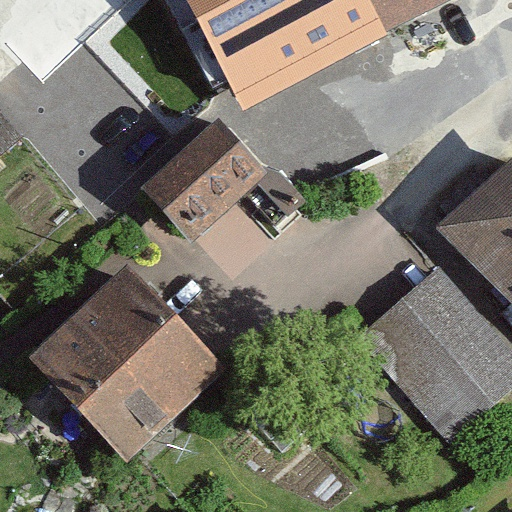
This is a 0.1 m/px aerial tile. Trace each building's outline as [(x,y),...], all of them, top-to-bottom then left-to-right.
[(184,0),(243,110),(388,28),(373,0),(184,0)] [(373,0),(388,28),(449,0),(373,0)] [(0,154),(24,134),(0,107),(0,154)] [(276,171),(222,112),(143,185),(197,244),(276,171)] [(511,160),(436,224),(511,296),(511,160)] [(29,354),(127,463),(230,371),(132,262),(29,354)] [(357,344),(449,448),(511,393),(511,352),(441,271),(357,344)]
